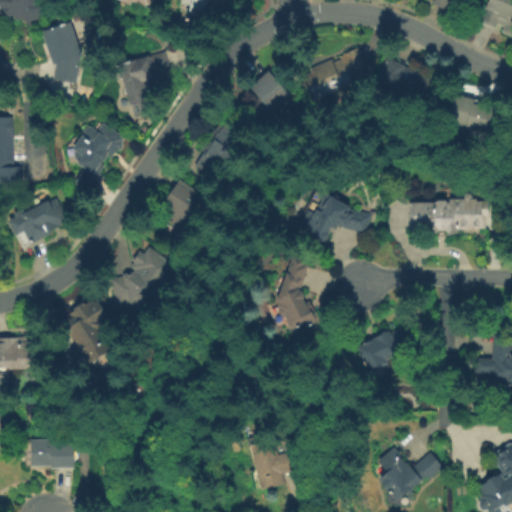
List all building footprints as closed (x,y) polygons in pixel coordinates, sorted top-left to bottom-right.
[(0,0),(39,0),(48,9),(30,25),(22,17),(19,21),(13,15),(10,17),(0,6),(0,0)] [(131,3),(123,0),(153,0),(150,9),(132,1),(131,3)] [(209,0),(204,18),(187,13),(189,6),(180,3),(180,0),(209,0)] [(212,4),(213,0),(230,0),(228,9),(212,4)] [(456,0),(450,12),(432,3),(433,0),(456,0)] [(511,0),(511,36),(502,32),(504,26),(498,24),(495,29),(480,22),(488,0),(511,0)] [(83,55),(81,56),(76,83),(55,79),(57,64),(54,65),(42,32),(71,22),(83,55)] [(343,53),(358,47),(366,66),(363,67),(367,75),(358,79),(359,82),(312,102),(301,76),(311,72),(310,69),(332,59),(333,63),(341,59),(340,56),(344,54),(343,53)] [(131,106),(119,63),(165,51),(171,74),(161,76),(163,84),(158,85),(161,98),(131,106)] [(373,88),(386,59),(411,69),(414,68),(420,70),(421,74),(430,78),(425,90),(423,90),(417,106),(373,88)] [(261,126),(246,109),(256,101),(248,90),(272,70),(286,86),(283,89),(292,100),(261,126)] [(454,94),(475,99),(474,103),(503,111),(496,136),(447,123),(454,94)] [(0,117),(13,117),(14,166),(23,166),(23,183),(0,183),(0,117)] [(200,150),(221,121),(245,137),(235,152),(237,154),(226,170),(219,165),(211,177),(195,166),(204,153),(200,150)] [(103,124),(121,136),(120,138),(124,140),(122,143),(122,148),(120,151),(115,152),(111,159),(108,157),(102,166),(104,168),(99,175),(104,178),(89,200),(71,188),(84,169),(76,163),(81,156),(71,150),(84,130),(87,131),(88,128),(96,134),(103,124)] [(179,180),(207,198),(199,209),(202,211),(186,236),(174,227),(171,231),(161,224),(169,211),(162,206),(179,180)] [(345,198),(347,199),(345,202),(351,206),(349,209),(372,215),(367,234),(338,227),(336,229),(333,227),(329,232),(330,236),(327,242),(324,242),(308,233),(308,232),(304,230),(305,228),(298,224),(319,191),(330,189),(345,198)] [(489,202),(488,218),(487,218),(487,229),(470,229),(470,231),(457,231),(457,233),(448,233),(448,230),(412,230),(412,201),(436,201),(437,200),(445,200),(446,202),(449,202),(449,197),(464,198),(466,194),(472,194),(475,199),(479,199),(479,202),(489,202)] [(56,199),(68,223),(50,232),(51,234),(22,248),(9,222),(14,219),(12,215),(22,210),(25,214),(56,199)] [(173,266),(141,311),(130,303),(115,306),(110,280),(124,278),(123,274),(133,272),(135,271),(131,268),(134,263),(131,262),(138,252),(143,255),(149,248),(173,266)] [(307,267),(299,289),(302,290),(305,296),(303,299),(307,308),(311,306),(316,317),(313,319),(315,324),(302,330),(300,326),(290,330),(284,317),(280,316),(277,312),(278,308),(275,302),(292,256),(304,261),(303,266),(307,267)] [(97,301),(109,321),(105,323),(107,327),(100,331),(107,342),(105,342),(111,351),(87,365),(71,339),(68,341),(58,323),(75,313),(73,309),(84,302),(87,307),(97,301)] [(407,325),(417,346),(388,360),(389,362),(369,371),(358,347),(375,339),(374,338),(390,330),(391,333),(407,325)] [(511,385),(489,385),(489,374),(476,374),(476,359),(493,360),(494,334),(511,334),(511,385)] [(37,349),(37,370),(7,370),(7,368),(0,368),(0,339),(17,339),(17,341),(25,341),(25,349),(37,349)] [(31,440),(55,440),(55,443),(73,443),(73,468),(51,468),(51,467),(31,467),(31,440)] [(249,446),(272,440),(276,455),(290,451),(295,470),(281,474),(284,484),(260,490),(249,446)] [(492,454),(511,442),(511,511),(488,511),(482,510),(480,506),(480,501),(482,498),(480,495),(482,494),(477,486),(502,472),(492,454)] [(445,468),(429,481),(426,478),(398,502),(379,479),(387,471),(379,461),(396,447),(403,455),(400,457),(406,463),(407,462),(412,467),(431,451),(445,468)]
